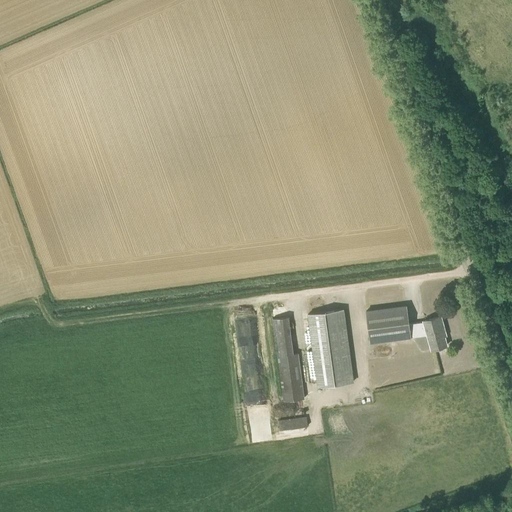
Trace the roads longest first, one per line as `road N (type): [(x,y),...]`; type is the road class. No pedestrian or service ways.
road 1 (track): [(475,273),(58,324),(38,307),(0,315)]
road 2 (unclassified): [(511,380),(375,0)]
